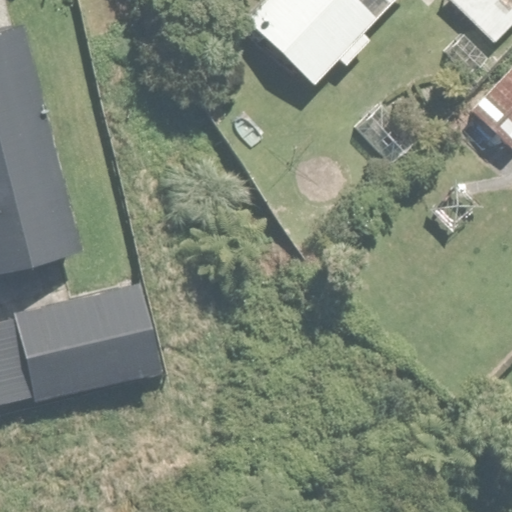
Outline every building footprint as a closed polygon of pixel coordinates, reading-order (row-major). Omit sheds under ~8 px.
[(264,0),(251,15),(317,77),(389,0),(264,0)] [(511,0),(458,0),(499,41),(511,27),(511,0)] [(0,270),(88,249),(31,10),(0,17),(0,270)] [(511,65),(494,84),(498,88),(475,112),(511,147),(511,65)] [(0,403),(167,374),(152,291),(0,318),(0,403)]
